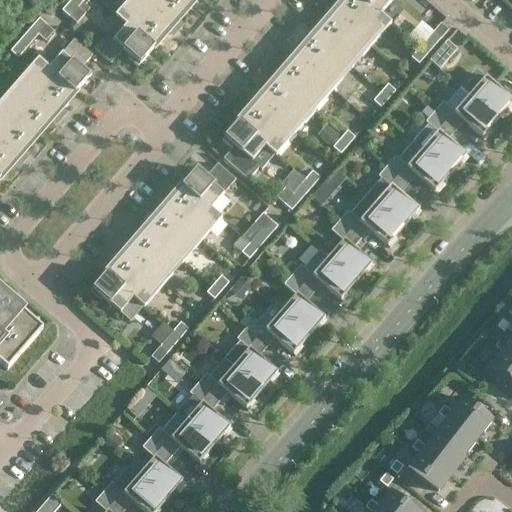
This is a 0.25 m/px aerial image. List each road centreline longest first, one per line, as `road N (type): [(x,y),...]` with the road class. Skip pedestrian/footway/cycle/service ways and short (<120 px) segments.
road 1 (tertiary): [(241,511),(511,196)]
road 2 (residential): [(0,462),(101,347),(39,286)]
road 3 (residential): [(0,247),(124,110),(163,127)]
road 4 (residential): [(39,286),(159,147),(163,127)]
road 5 (residential): [(271,0),(163,127)]
